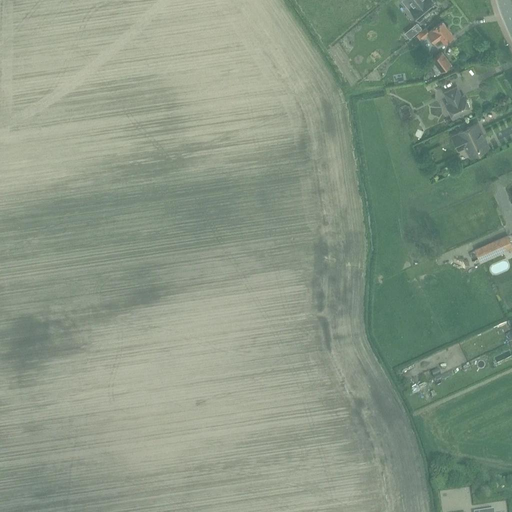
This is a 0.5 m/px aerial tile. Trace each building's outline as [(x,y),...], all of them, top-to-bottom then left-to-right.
[(433,0),(407,0),(413,7),(410,9),(419,20),(437,5),(433,0)] [(428,32),(425,28),(416,35),(420,40),(423,38),(423,39),(428,34),(438,47),(453,36),(442,21),(428,32)] [(417,23),(413,26),(418,32),(422,29),(417,23)] [(431,60),(438,69),(441,72),(452,64),(442,52),(431,60)] [(471,73),(460,79),(465,89),(476,84),(471,73)] [(471,110),(469,105),(469,104),(467,100),(466,100),(464,95),(461,97),(457,87),(444,93),(449,102),(446,104),(453,118),(471,110)] [(404,112),(399,116),(404,122),(409,118),(404,112)] [(483,138),(476,124),(458,132),(459,133),(452,136),(458,150),(465,147),(470,156),(488,147),(484,137),(483,138)] [(511,248),(511,246),(508,237),(475,251),(480,262),(511,248)] [(406,381),(409,389),(415,386),(412,378),(406,381)]
